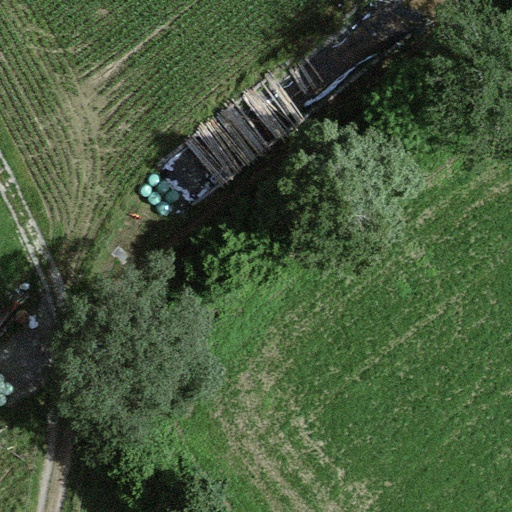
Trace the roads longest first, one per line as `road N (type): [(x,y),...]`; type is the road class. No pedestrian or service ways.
road 1 (track): [(431,0),(334,59),(162,192),(66,346)]
road 2 (track): [(0,199),(66,346),(47,511)]
